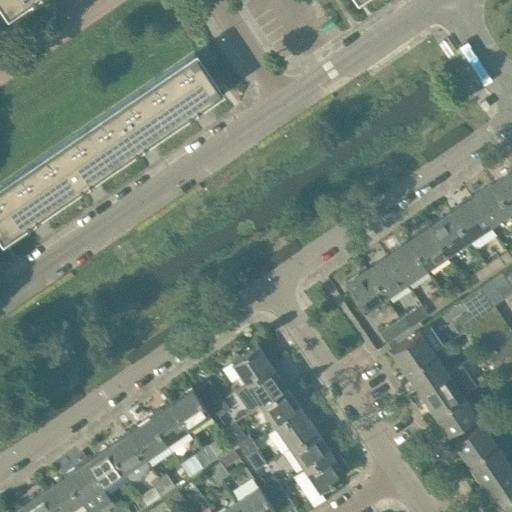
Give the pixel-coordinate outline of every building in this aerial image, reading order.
[(20,0),(1,0),(8,9),(20,0)] [(86,125),(111,161),(220,88),(195,51),(86,125)] [(111,161),(86,125),(0,183),(0,231),(2,235),(111,161)] [(511,166),(491,180),(511,209),(511,208),(511,166)] [(490,223),(511,209),(491,180),(470,195),(490,223)] [(470,195),(450,209),(469,237),(490,223),(470,195)] [(448,251),(469,237),(450,209),(429,223),(448,251)] [(429,223),(407,237),(427,266),(448,251),(429,223)] [(406,280),(427,266),(407,237),(387,251),(406,280)] [(387,251),(366,265),(386,294),(406,280),(387,251)] [(486,263),(491,270),(503,262),(498,255),(486,263)] [(479,278),(491,270),(486,263),(474,271),(479,278)] [(511,285),(511,264),(502,271),(511,285)] [(364,308),(386,294),(366,265),(345,280),(364,308)] [(511,291),(511,285),(502,271),(491,278),(504,297),(511,291)] [(495,303),(504,297),(491,278),(482,284),(495,303)] [(444,291),(449,298),(461,290),(456,283),(444,291)] [(500,311),(495,303),(482,284),(461,298),(468,309),(476,321),(480,325),(500,311)] [(437,307),(449,298),(444,291),(432,300),(437,307)] [(421,302),(401,316),(408,327),(428,313),(421,302)] [(476,321),(468,309),(461,313),(469,325),(476,321)] [(507,321),(500,311),(480,325),(484,333),(486,335),(507,321)] [(408,327),(401,316),(379,331),(386,341),(408,327)] [(480,325),(476,321),(469,325),(477,338),(484,333),(480,325)] [(511,332),(511,328),(507,321),(486,335),(490,341),(493,345),(511,332)] [(444,343),(429,322),(391,347),(405,369),(434,350),(444,343)] [(511,346),(511,332),(493,345),(496,350),(500,355),(511,346)] [(234,363),(246,381),(272,363),(260,345),(234,363)] [(511,360),(511,346),(500,355),(504,362),(506,365),(511,360)] [(448,370),(434,350),(405,369),(419,389),(448,370)] [(500,355),(496,350),(489,355),(497,367),(504,362),(500,355)] [(453,365),(466,387),(473,383),(460,361),(453,365)] [(511,374),(511,373),(506,365),(504,362),(497,367),(505,379),(511,374)] [(287,385),(272,363),(246,381),(261,403),(287,385)] [(433,410),(462,391),(448,370),(419,389),(433,410)] [(200,386),(212,404),(221,398),(209,380),(200,386)] [(187,426),(209,411),(192,385),(170,400),(181,417),(187,426)] [(276,424),(301,406),(287,385),(261,403),(276,424)] [(477,412),(462,391),(433,410),(448,432),(470,417),(477,412)] [(221,398),(212,404),(219,415),(228,409),(221,398)] [(181,417),(170,400),(149,415),(150,417),(166,441),(187,426),(181,417)] [(308,417),(301,406),(276,424),(290,446),(316,428),(308,417)] [(149,415),(127,430),(145,455),(166,441),(150,417),(149,415)] [(453,438),(467,460),(496,440),(481,419),(453,438)] [(227,426),(241,448),(253,439),(249,433),(246,435),(236,420),(227,426)] [(290,446),(305,467),(331,450),(316,428),(290,446)] [(123,470),(145,455),(127,430),(106,444),(123,470)] [(253,439),(241,448),(247,456),(259,448),(253,439)] [(510,461),(496,440),(467,460),(482,480),(510,461)] [(202,448),(210,460),(218,455),(209,443),(202,448)] [(102,484),(123,470),(106,444),(85,458),(102,484)] [(203,465),(210,460),(202,448),(195,452),(203,465)] [(337,459),(331,450),(305,467),(320,489),(345,471),(345,470),(349,467),(341,456),(337,459)] [(80,499),(102,484),(85,458),(63,473),(80,499)] [(221,461),(214,466),(222,477),(229,472),(221,461)] [(496,501),(511,490),(511,464),(510,461),(482,480),(496,501)] [(222,477),(214,466),(207,470),(215,482),(222,477)] [(159,477),(167,489),(175,484),(166,472),(159,477)] [(61,511),(80,499),(63,473),(42,488),(58,511),(61,511)] [(274,475),(264,481),(270,490),(280,484),(274,475)] [(160,494),(167,489),(159,477),(152,482),(160,494)] [(245,511),(270,511),(275,509),(258,483),(236,498),(245,511)] [(293,504),(280,484),(270,490),(284,510),(293,504)] [(58,511),(42,488),(21,502),(27,511),(58,511)] [(178,490),(171,495),(179,506),(186,501),(178,490)] [(511,511),(511,490),(496,501),(502,511),(511,511)] [(179,506),(171,495),(164,500),(172,511),(179,506)] [(245,511),(236,498),(215,511),(245,511)] [(117,505),(121,511),(131,511),(124,501),(117,505)] [(27,511),(21,502),(5,511),(27,511)]
